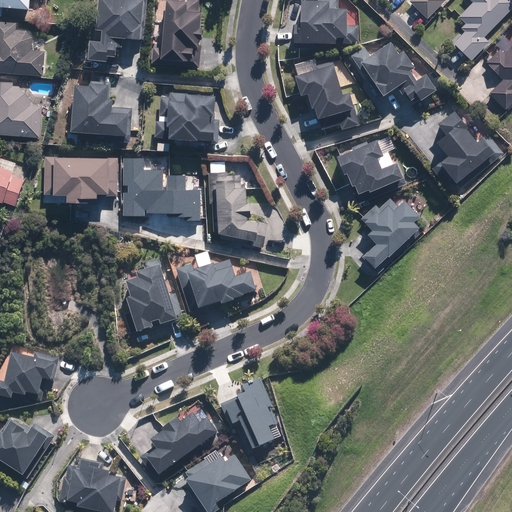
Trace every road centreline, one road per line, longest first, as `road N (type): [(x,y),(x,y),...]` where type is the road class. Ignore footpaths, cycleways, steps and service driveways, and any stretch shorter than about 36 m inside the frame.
road 1 (residential): [(92,407),(278,326),(308,305),(323,276),(316,209),(261,109),(251,73),(254,0)]
road 2 (motorway): [(374,511),(511,351)]
